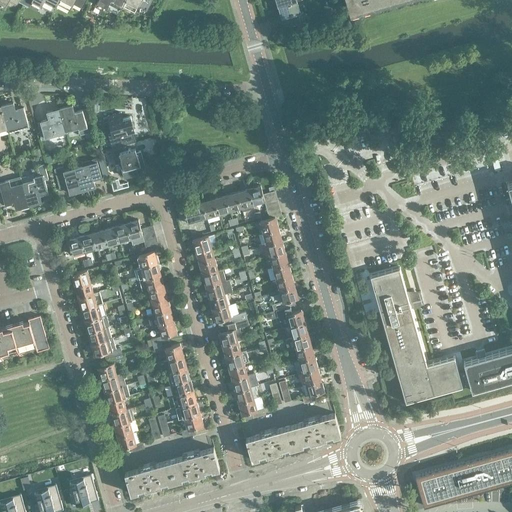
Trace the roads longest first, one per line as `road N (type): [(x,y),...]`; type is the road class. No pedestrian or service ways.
road 1 (residential): [(242,491),(161,193)]
road 2 (unclassified): [(0,79),(267,90)]
road 3 (unclassified): [(355,396),(285,157)]
road 4 (residential): [(122,511),(55,289)]
road 5 (unclassified): [(161,193),(285,157)]
road 6 (unclassified): [(37,228),(161,193)]
